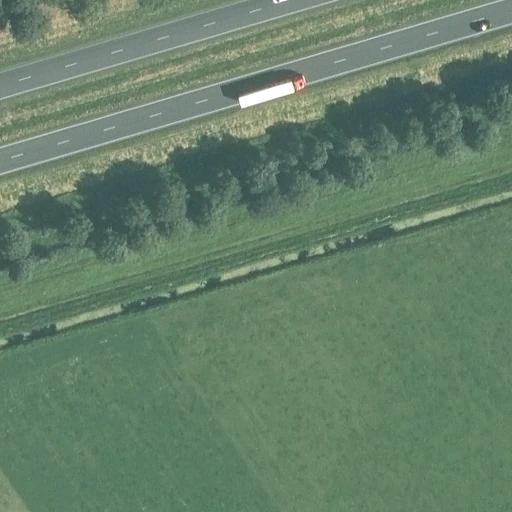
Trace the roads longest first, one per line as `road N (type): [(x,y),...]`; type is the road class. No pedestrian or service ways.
road 1 (trunk): [(0,165),(511,13)]
road 2 (trunk): [(279,0),(0,83)]
